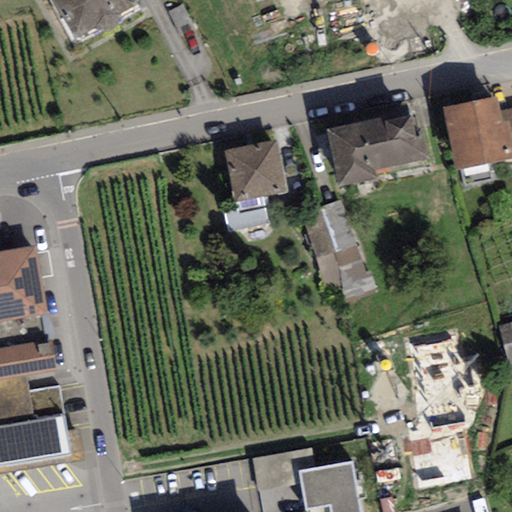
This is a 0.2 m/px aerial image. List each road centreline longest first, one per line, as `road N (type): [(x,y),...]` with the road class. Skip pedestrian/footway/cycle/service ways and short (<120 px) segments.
road 1 (residential): [(55,161),(511,65)]
road 2 (residential): [(55,161),(117,511)]
road 3 (track): [(111,474),(367,430)]
